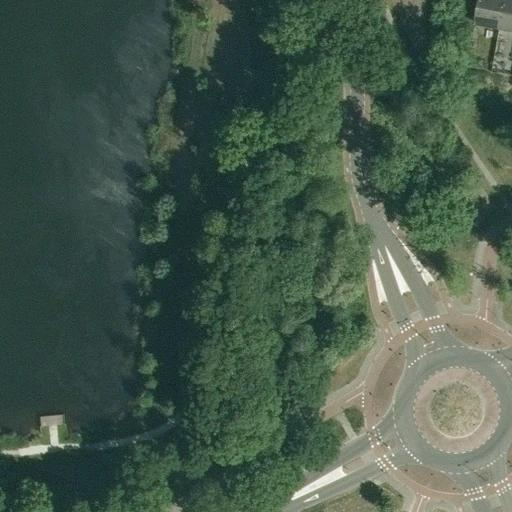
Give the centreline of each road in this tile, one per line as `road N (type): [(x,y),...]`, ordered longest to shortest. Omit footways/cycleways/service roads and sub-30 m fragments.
road 1 (tertiary): [(374,225),(356,157),(355,75),(317,0)]
road 2 (tertiary): [(403,416),(256,511)]
road 3 (tertiary): [(374,225),(417,377)]
road 4 (tertiary): [(455,360),(374,225)]
road 5 (tertiary): [(279,511),(419,451)]
